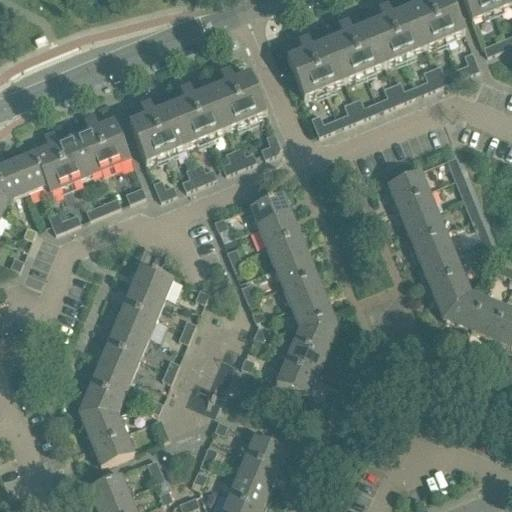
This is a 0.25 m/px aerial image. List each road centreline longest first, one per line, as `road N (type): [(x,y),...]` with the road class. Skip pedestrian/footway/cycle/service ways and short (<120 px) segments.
road 1 (residential): [(175,481),(239,308),(199,208)]
road 2 (tertiary): [(0,111),(243,13)]
road 3 (residential): [(33,343),(72,258),(199,208)]
road 4 (residential): [(302,164),(446,107),(511,127)]
road 5 (residential): [(379,511),(404,466),(421,453),(469,464),(510,500)]
road 6 (residential): [(302,164),(243,13)]
